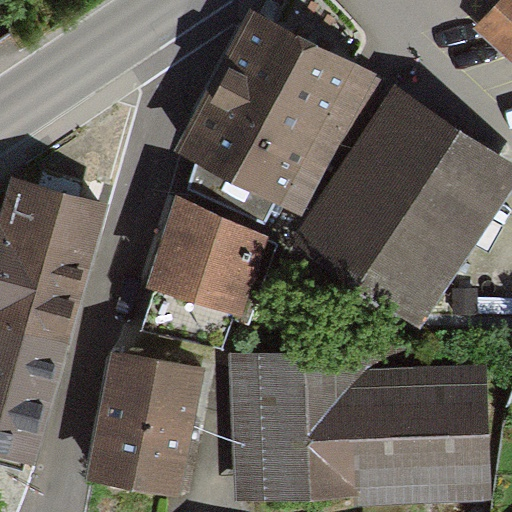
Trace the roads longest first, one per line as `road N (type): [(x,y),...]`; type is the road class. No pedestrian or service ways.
road 1 (residential): [(152,22),(171,54),(163,103),(49,511)]
road 2 (secondary): [(0,122),(152,22)]
